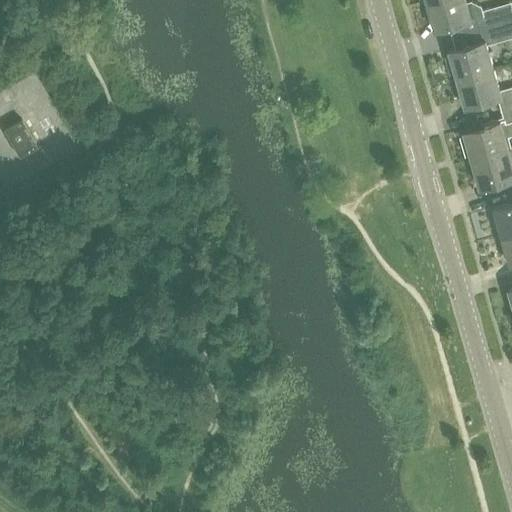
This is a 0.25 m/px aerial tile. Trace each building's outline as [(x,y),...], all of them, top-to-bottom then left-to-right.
[(478,29),(511,18),(511,1),(500,5),(484,10),(482,5),(472,0),(468,0),(466,1),(466,0),(428,0),(436,28),(475,17),(478,29)] [(457,77),(495,66),(488,44),(511,37),(511,18),(478,29),(482,41),(450,50),(457,77)] [(500,107),(511,103),(511,86),(501,90),(495,66),(457,77),(465,106),(497,97),(500,107)] [(511,103),(500,107),(503,119),(464,130),(471,158),(508,148),(511,147),(509,135),(511,134),(511,103)] [(19,155),(37,145),(21,117),(3,127),(19,155)] [(511,177),(511,159),(511,160),(508,148),(471,158),(480,187),(511,177)] [(511,201),(494,207),(502,234),(511,231),(511,201)] [(511,231),(502,234),(510,262),(511,261),(511,231)]
